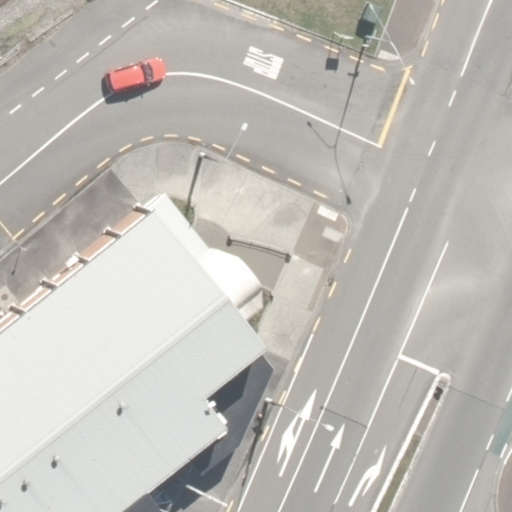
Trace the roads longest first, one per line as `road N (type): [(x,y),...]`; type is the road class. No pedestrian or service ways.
road 1 (unclassified): [(431,167),(245,81),(192,70),(141,77),(0,184)]
road 2 (primary): [(300,511),(431,167)]
road 3 (primary): [(511,323),(433,511)]
road 4 (primary): [(431,167),(492,25)]
road 5 (tertiary): [(431,167),(511,277)]
